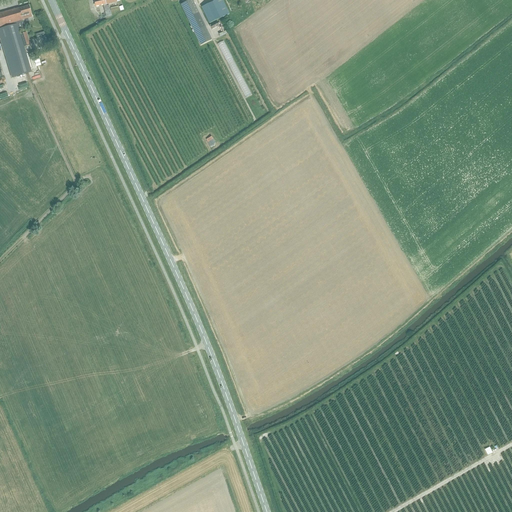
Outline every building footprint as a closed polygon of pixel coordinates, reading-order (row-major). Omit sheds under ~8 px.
[(182,0),(184,3),(181,5),(201,46),(212,40),(192,0),(182,0)] [(217,0),(212,2),(202,8),(209,23),(220,19),(229,14),(222,0),(217,0)] [(19,9),(0,13),(0,26),(16,22),(19,31),(24,30),(21,20),(22,20),(29,18),(28,15),(32,14),(29,6),(19,9)] [(16,22),(0,26),(0,37),(12,78),(31,72),(24,47),(20,35),(19,31),(16,22)] [(26,33),(20,35),(24,47),(30,45),(26,33)] [(212,137),(206,140),(210,147),(216,144),(212,137)]
